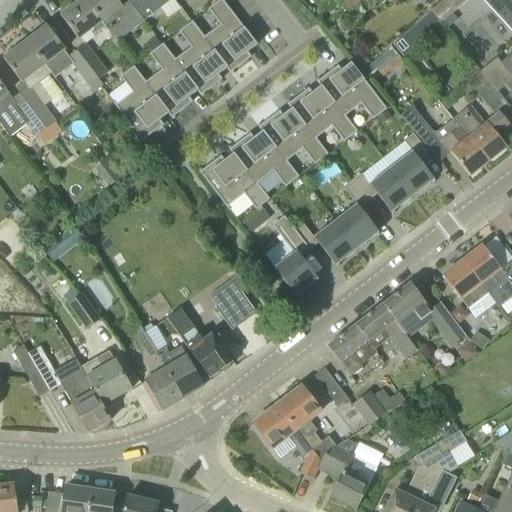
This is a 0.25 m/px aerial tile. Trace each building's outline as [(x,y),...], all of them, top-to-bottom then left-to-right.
[(84,0),(86,2),(102,23),(105,28),(118,18),(120,22),(129,33),(144,21),(128,1),(122,6),(116,0),(84,0)] [(127,0),(128,1),(144,21),(171,0),(127,0)] [(220,26),(204,38),(203,39),(225,67),(230,74),(251,58),(248,53),(257,46),(221,0),(208,10),(220,26)] [(339,0),(348,9),(357,1),(356,0),(339,0)] [(468,0),(444,0),(430,12),(439,23),(468,0)] [(79,40),(102,23),(86,2),(63,19),(61,15),(60,16),(79,40)] [(430,13),(393,45),(404,58),(441,26),(430,13)] [(449,27),(459,19),(454,13),(444,21),(449,27)] [(225,67),(203,39),(204,38),(192,22),(179,32),(191,48),(175,60),(174,61),(196,90),(201,96),(222,80),(217,74),(225,67)] [(29,45),(45,66),(65,50),(47,26),(26,41),(29,45)] [(146,45),(152,53),(162,45),(156,37),(146,45)] [(21,83),(23,82),(28,88),(20,95),(46,130),(55,123),(30,90),(51,74),(45,66),(29,45),(6,62),(4,58),(3,59),(21,83)] [(107,73),(86,45),(77,52),(98,80),(107,73)] [(196,90),(174,61),(175,60),(163,45),(150,55),(162,71),(146,83),(145,84),(167,113),(172,119),(193,103),(188,96),(196,90)] [(383,78),(403,61),(391,47),(371,64),(383,78)] [(102,86),(98,80),(77,52),(68,58),(67,59),(71,66),(92,94),(102,86)] [(511,77),(505,70),(496,58),(480,72),(481,74),(497,93),(507,85),(511,91),(511,77)] [(344,118),(345,117),(361,105),(373,120),(386,110),(351,64),(341,71),(338,66),(317,83),(322,89),(344,118)] [(376,71),(371,64),(362,71),(368,78),(376,71)] [(167,113),(145,84),(146,83),(134,67),(120,78),(132,93),(115,106),(142,141),(163,125),(158,119),(167,113)] [(469,84),(477,93),(492,111),(504,101),(497,93),(481,74),(469,84)] [(13,100),(7,94),(8,93),(0,82),(0,123),(11,138),(27,127),(35,137),(46,130),(20,95),(13,100)] [(288,105),(292,112),(315,140),(316,139),(332,127),(344,143),(357,132),(345,117),(344,118),(322,89),(314,95),(309,89),(288,105)] [(485,125),(476,113),(476,114),(469,106),(453,119),(469,138),(488,163),(506,148),(496,135),(508,125),(500,114),(485,125)] [(411,107),(400,117),(439,163),(450,153),(470,177),(488,163),(469,138),(453,119),(436,133),(433,133),(411,107)] [(387,111),(378,118),(382,125),(392,118),(387,111)] [(258,128),(263,134),(285,163),(287,162),(303,150),(315,165),(328,155),(316,139),(315,140),(292,112),(284,118),(279,112),(258,128)] [(54,124),(46,130),(37,136),(44,145),(60,133),(54,124)] [(229,150),(234,157),(256,185),(257,184),(273,172),(285,188),(299,177),(287,162),(285,163),(263,134),(255,140),(250,134),(229,150)] [(412,152),(390,169),(413,197),(434,181),(420,162),(429,155),(413,134),(404,141),(412,152)] [(257,184),(256,185),(234,157),(226,163),(221,157),(200,173),(227,208),(244,195),(256,210),(269,200),(257,184)] [(390,169),(369,185),(361,174),(352,181),(368,202),(377,195),(391,214),(413,197),(390,169)] [(356,205),(335,221),(357,250),(378,234),(359,209),(368,202),(352,181),(343,188),(356,205)] [(264,210),(245,225),(253,234),(271,219),(264,210)] [(309,250),(292,227),(284,217),(272,226),(293,253),(274,269),(296,297),(318,280),(300,257),(309,250)] [(301,221),(292,227),(309,250),(318,244),(336,267),(357,250),(335,221),(314,238),(301,221)] [(56,239),(45,247),(56,261),(66,252),(56,239)] [(511,265),(509,262),(500,270),(482,246),(462,262),(488,294),(507,280),(511,286),(511,265)] [(443,277),(448,285),(468,310),(488,294),(462,262),(443,277)] [(425,303),(411,284),(410,283),(382,305),(407,337),(434,316),(425,303)] [(259,314),(244,294),(220,311),(234,332),(259,314)] [(82,295),(68,306),(86,331),(100,321),(82,295)] [(382,305),(367,316),(355,326),(376,354),(377,354),(374,350),(388,339),(404,360),(417,351),(407,337),(382,305)] [(198,363),(209,379),(218,373),(220,372),(225,372),(230,369),(230,364),(232,363),(222,349),(226,347),(215,332),(203,341),(179,309),(166,319),(198,363)] [(161,411),(169,406),(183,398),(145,334),(138,322),(126,329),(141,353),(141,358),(152,378),(145,382),(161,411)] [(360,367),(376,354),(355,326),(327,347),(351,377),(361,369),(360,367)] [(204,386),(182,348),(169,356),(164,348),(165,347),(154,328),(145,334),(183,398),(204,386)] [(488,341),(474,332),(468,342),(481,351),(488,341)] [(12,352),(39,398),(50,392),(35,365),(23,345),(12,352)] [(131,390),(109,351),(81,368),(87,378),(103,406),(131,390)] [(50,392),(61,385),(46,359),(35,365),(50,392)] [(87,378),(81,368),(77,361),(60,371),(69,387),(75,383),(82,395),(84,394),(86,397),(72,405),(88,434),(111,421),(103,406),(87,378)] [(443,364),(442,364),(434,369),(440,379),(450,372),(446,365),(443,364)] [(314,377),(338,407),(348,400),(324,369),(314,377)] [(301,387),(279,404),(277,405),(321,463),(325,454),(335,447),(328,437),(320,443),(313,434),(316,432),(308,421),(320,412),(301,387)] [(352,405),(368,427),(385,414),(405,403),(398,394),(389,400),(382,391),(373,397),(369,392),(352,405)] [(273,449),(284,440),(291,450),(295,447),(306,461),(300,475),(313,480),(318,469),(321,463),(277,405),(253,424),(273,449)] [(449,428),(441,432),(445,439),(452,435),(449,428)] [(459,432),(444,441),(436,446),(413,459),(418,467),(417,468),(404,496),(395,491),(384,511),(409,511),(430,468),(445,476),(447,475),(457,468),(448,454),(466,443),(459,432)] [(491,446),(511,456),(511,453),(511,432),(492,446),(491,446)] [(376,469),(353,457),(350,455),(355,445),(346,440),(335,447),(325,454),(321,463),(318,469),(339,480),(330,497),(355,510),(376,469)] [(409,511),(433,511),(434,510),(437,511),(454,478),(447,475),(445,476),(430,468),(409,511)] [(511,511),(511,471),(506,485),(496,480),(490,492),(501,496),(493,511),(511,511)] [(0,511),(17,511),(16,500),(14,485),(10,485),(8,484),(3,485),(2,486),(0,486),(0,511)] [(88,511),(91,490),(66,486),(65,495),(49,493),(45,511),(88,511)] [(112,511),(115,494),(91,490),(88,511),(112,511)] [(471,490),(466,501),(477,506),(482,495),(471,490)] [(169,511),(156,509),(158,504),(127,497),(123,511),(169,511)] [(33,508),(41,508),(41,498),(33,498),(33,508)] [(16,500),(17,511),(26,511),(25,499),(16,500)]
